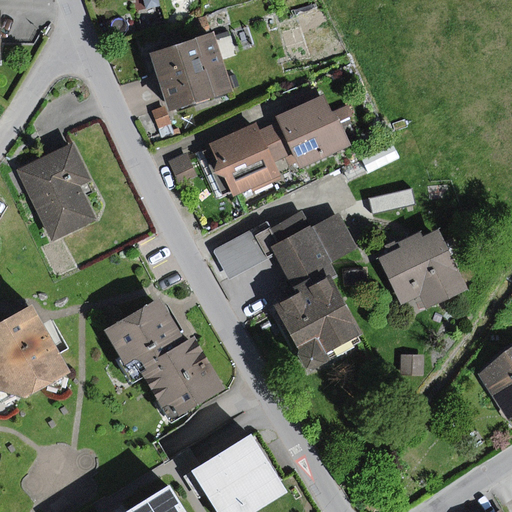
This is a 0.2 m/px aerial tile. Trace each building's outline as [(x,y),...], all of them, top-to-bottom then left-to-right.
[(217,35),(153,56),(173,115),(238,94),(217,35)] [(327,94),(277,117),(278,121),(264,128),(280,163),(287,160),(291,168),(300,164),(304,172),(356,148),(341,115),(335,113),(327,94)] [(172,125),(165,107),(152,112),(159,130),(172,125)] [(259,123),(212,145),(213,149),(204,153),(223,196),(232,192),(236,199),(284,177),(259,123)] [(76,145),(19,172),(54,243),(99,221),(83,188),(94,182),(76,145)] [(187,153),(169,162),(180,185),(198,177),(187,153)] [(371,192),(375,210),(418,199),(414,182),(371,192)] [(304,208),(274,225),(271,218),(211,251),(229,283),(277,257),(300,297),(280,308),(305,353),(300,356),(311,375),(335,362),(332,357),(368,337),(334,276),(337,274),(332,265),(360,249),(340,213),(315,227),(304,208)] [(391,256),(381,260),(403,307),(422,298),(428,312),(471,292),(442,230),(428,236),(424,229),(387,247),(391,256)] [(165,300),(108,333),(129,369),(140,363),(147,364),(152,373),(146,376),(167,413),(174,409),(180,410),(185,419),(232,392),(200,338),(191,343),(165,300)] [(38,308),(0,328),(0,392),(32,402),(77,376),(38,308)] [(511,352),(478,375),(510,425),(511,423),(511,352)] [(425,356),(401,356),(400,377),(424,377),(425,356)] [(257,437),(197,474),(220,511),(265,511),(293,495),(257,437)] [(191,511),(178,489),(139,511),(191,511)]
